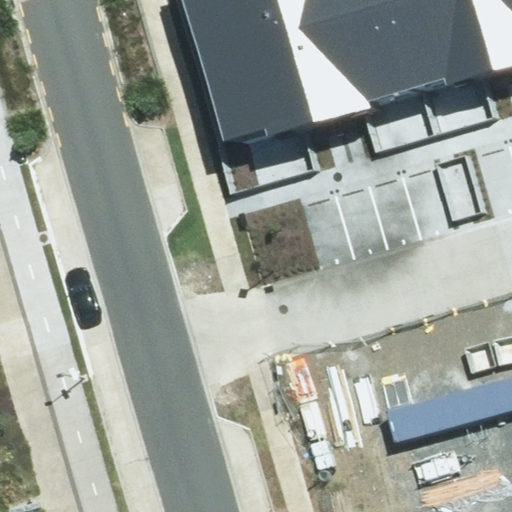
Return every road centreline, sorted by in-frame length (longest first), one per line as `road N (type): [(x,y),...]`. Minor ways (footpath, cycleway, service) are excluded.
road 1 (residential): [(152,320),(511,222)]
road 2 (residential): [(63,0),(152,320)]
road 3 (residential): [(152,320),(205,511)]
